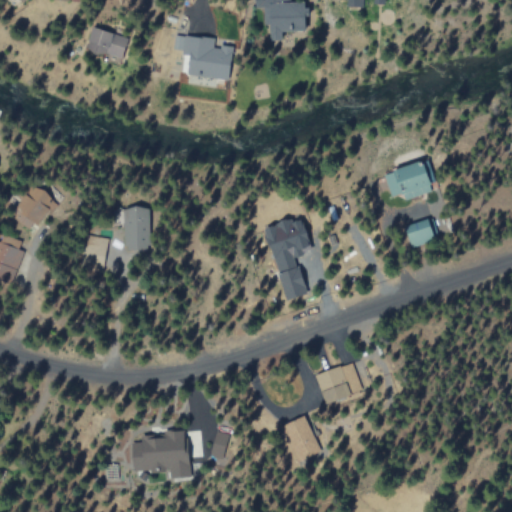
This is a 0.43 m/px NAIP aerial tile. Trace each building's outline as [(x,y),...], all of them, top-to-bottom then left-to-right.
[(268,40),(283,39),(283,29),(306,28),(306,12),(301,12),(301,1),(267,2),(268,40)] [(121,59),(128,37),(94,25),(86,47),(121,59)] [(188,74),(229,79),(233,46),(215,44),(216,38),(185,34),(183,53),(190,54),(188,74)] [(433,190),(424,160),(384,172),(392,197),(401,194),(403,200),(433,190)] [(55,198),(33,184),(12,217),(33,231),(55,198)] [(124,207),(125,249),(151,249),(150,206),(124,207)] [(314,250),(302,218),(293,221),(292,217),(263,228),(278,269),(296,263),(294,257),(314,250)] [(436,240),(429,218),(406,225),(412,247),(436,240)] [(22,241),(8,235),(0,251),(0,263),(10,268),(22,241)] [(308,294),(300,266),(280,272),(287,300),(308,294)] [(325,403),(361,391),(352,362),(316,374),(325,403)] [(299,458),(319,447),(303,416),(283,427),(299,458)] [(140,434),(141,441),(132,442),(137,481),(154,479),(153,473),(167,472),(168,480),(189,477),(184,429),(140,434)]
